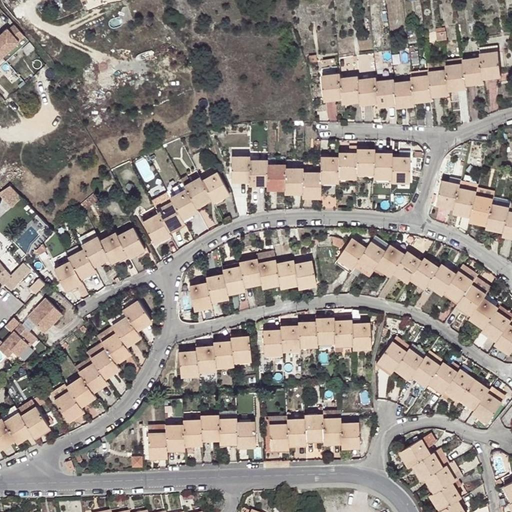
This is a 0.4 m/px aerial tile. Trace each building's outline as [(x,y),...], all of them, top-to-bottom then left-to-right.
[(3,29),(0,32),(0,63),(26,39),(12,25),(5,31),(3,29)] [(480,53),(498,51),(498,44),(479,46),(480,53)] [(430,74),(412,76),(413,80),(395,81),(395,78),(377,80),(376,76),(359,78),(358,75),(341,78),(340,73),(322,75),(325,99),(343,96),(344,101),(361,98),(362,102),(379,100),(380,104),(398,102),(398,105),(416,103),(415,100),(432,98),(432,94),(450,92),(449,88),(466,85),(466,82),(484,79),(483,76),(501,73),(498,51),(480,53),(480,57),(463,59),(464,62),(446,65),(447,69),(429,71),(430,74)] [(429,68),(429,71),(447,69),(446,65),(446,60),(428,62),(429,68)] [(412,70),(412,76),(430,74),(429,71),(429,68),(412,70)] [(321,178),(338,179),(338,175),(356,175),(356,171),(373,171),(373,175),(373,176),(392,176),(392,179),(410,179),(410,156),(400,156),(400,153),(392,153),(392,150),(385,150),(385,152),(373,152),(373,149),(367,149),(364,149),(364,146),(349,146),(348,152),(338,152),(338,156),(328,156),(328,153),(321,153),(320,171),(303,171),(303,167),(285,167),(285,163),(268,163),(268,159),(250,159),(250,156),(231,156),(231,178),(250,178),(249,182),(267,182),(267,186),(285,187),(285,191),(303,191),(303,194),(320,195),(321,178)] [(169,232),(175,228),(174,226),(183,221),(183,220),(181,217),(190,212),(192,215),(199,211),(197,208),(203,204),(201,202),(211,197),(212,199),(213,201),(222,195),(223,197),(229,193),(218,171),(202,180),(200,176),(184,185),(186,188),(171,197),(173,200),(156,209),(158,213),(142,221),(154,241),(163,237),(164,239),(171,235),(169,232)] [(460,179),(460,183),(459,187),(476,190),(477,186),(478,182),(460,179)] [(460,183),(450,181),(443,180),(438,202),(454,206),(454,210),(471,214),(471,217),(488,221),(487,226),(505,229),(504,233),(511,235),(511,211),(509,210),(509,206),(492,203),(493,198),(475,194),(476,190),(459,187),(460,183)] [(477,186),(476,190),(475,194),(493,198),(494,195),(495,189),(477,186)] [(98,201),(93,192),(83,201),(81,203),(84,210),(98,201)] [(494,195),(493,198),(492,203),(509,206),(510,202),(511,199),(494,195)] [(83,283),(81,280),(79,277),(89,272),(91,274),(97,271),(94,267),(101,263),(100,260),(108,256),(110,259),(111,260),(120,256),(122,258),(123,260),(129,257),(130,259),(137,255),(135,252),(145,247),(134,227),(118,236),(115,232),(100,240),(98,236),(82,245),(84,249),(68,257),(70,260),(54,269),(65,289),(75,284),(76,287),(83,283)] [(376,234),(371,241),(386,250),(391,244),(376,234)] [(337,236),(332,235),(333,244),(342,248),(346,241),(337,236)] [(330,236),(318,237),(318,245),(330,245),(330,236)] [(386,250),(371,241),(367,247),(352,237),(339,257),(354,266),(359,260),(366,264),(382,275),(387,269),(393,273),(395,269),(409,280),(412,276),(426,285),(429,282),(444,292),(446,289),(461,299),(458,302),(473,312),(470,315),(485,325),(483,329),(498,338),(495,342),(511,352),(511,350),(511,325),(508,323),(510,319),(495,310),(498,307),(483,297),(486,293),(470,283),(473,280),(458,270),(456,273),(441,263),(439,266),(425,257),(422,261),(407,251),(405,254),(391,244),(386,250)] [(46,252),(42,244),(37,248),(35,249),(33,249),(38,257),(46,252)] [(206,281),(189,284),(194,307),(210,303),(209,299),(228,295),(227,291),(244,288),(243,284),(261,281),(262,285),(279,282),(279,285),(297,281),(298,286),(316,282),(311,260),(294,263),(293,259),(275,263),(274,259),(257,262),(256,258),(239,262),(239,266),(222,269),(223,273),(205,277),(206,281)] [(359,260),(354,266),(346,279),(353,284),(366,264),(359,260)] [(0,287),(0,288),(10,275),(0,263),(0,287)] [(476,275),(473,280),(470,283),(486,293),(491,285),(476,275)] [(40,292),(48,281),(42,276),(34,287),(40,292)] [(44,296),(27,316),(44,331),(61,312),(44,296)] [(69,389),(54,399),(67,418),(82,408),(79,404),(94,394),(92,390),(106,380),(103,376),(119,366),(114,360),(130,350),(125,344),(141,334),(136,328),(151,318),(138,299),(123,309),(127,315),(112,325),(116,332),(102,342),(106,347),(91,357),(94,362),(79,372),(81,375),(66,385),(69,389)] [(511,311),(500,303),(498,307),(495,310),(510,319),(511,316),(511,311)] [(334,320),(334,317),(323,318),(323,315),(316,315),(316,318),(309,318),(309,321),(298,322),(298,325),(289,325),(288,322),(280,323),(280,326),(274,326),(274,329),(263,330),(264,353),(282,352),(282,349),(299,348),(299,344),(317,344),(317,341),(334,340),(334,344),(352,343),(352,346),(370,345),(369,322),(360,323),(359,320),(351,320),(351,317),(344,317),(345,320),(334,320)] [(36,338),(21,323),(0,345),(0,350),(7,356),(12,350),(17,355),(27,344),(29,346),(36,338)] [(181,374),(199,373),(198,369),(215,368),(215,364),(233,362),(233,360),(251,358),(248,336),(237,337),(237,333),(230,334),(231,339),(223,339),(223,342),(213,343),(213,345),(203,347),(203,343),(196,344),(196,347),(188,348),(189,351),(178,352),(181,374)] [(403,340),(399,345),(407,351),(409,348),(411,345),(403,340)] [(106,347),(102,342),(101,341),(86,351),(90,356),(91,357),(106,347)] [(407,351),(399,345),(393,341),(379,360),(394,370),(396,367),(411,377),(413,374),(428,384),(430,380),(438,385),(433,392),(440,397),(447,388),(476,407),(474,410),(489,420),(501,402),(487,392),(489,389),(469,376),(459,369),(457,372),(450,366),(443,362),(440,365),(426,355),(424,358),(409,348),(407,351)] [(429,350),(426,355),(440,365),(443,362),(444,360),(429,350)] [(94,362),(91,357),(90,356),(75,366),(79,372),(94,362)] [(394,370),(379,360),(376,365),(390,375),(394,370)] [(453,361),(450,366),(457,372),(459,369),(461,366),(453,361)] [(459,369),(469,376),(473,370),(463,364),(461,366),(459,369)] [(430,380),(428,384),(426,387),(433,392),(438,385),(430,380)] [(50,392),(54,399),(69,389),(66,385),(64,382),(50,392)] [(21,414),(36,405),(32,398),(16,407),(19,411),(21,414)] [(0,445),(14,437),(16,440),(31,431),(33,434),(49,424),(36,405),(21,414),(19,411),(3,420),(2,417),(0,418),(0,445)] [(323,418),(340,417),(339,410),(322,410),(322,413),(323,418)] [(288,423),(270,423),(270,446),(289,445),(289,441),(306,440),(306,437),(323,436),(323,441),(341,441),(341,445),(358,444),(357,421),(340,421),(340,417),(323,418),(322,413),(304,414),(305,418),(287,418),(288,423)] [(183,423),(165,424),(166,431),(148,432),(149,455),(167,454),(166,447),(184,446),(184,442),(202,441),(201,437),(219,436),(219,440),(236,440),(237,444),(255,443),(255,421),(236,421),(236,417),(218,418),(218,414),(201,415),(201,419),(183,420),(183,423)] [(269,415),(270,423),(288,423),(287,418),(287,414),(269,415)] [(166,431),(165,424),(165,423),(147,424),(148,432),(166,431)] [(429,434),(421,438),(427,448),(429,446),(434,443),(429,434)] [(427,448),(421,438),(401,450),(411,465),(414,464),(423,479),(427,477),(437,492),(432,494),(442,510),(438,511),(465,511),(462,507),(464,505),(460,498),(461,497),(455,488),(461,485),(457,479),(462,476),(458,470),(452,474),(446,464),(448,463),(445,457),(439,460),(434,451),(433,452),(429,446),(427,448)] [(440,448),(434,451),(439,460),(445,457),(440,448)] [(74,468),(71,459),(64,461),(68,470),(74,468)] [(453,460),(448,463),(446,464),(452,474),(458,470),(453,460)] [(511,500),(511,495),(506,484),(500,487),(509,503),(511,501),(511,500)]
